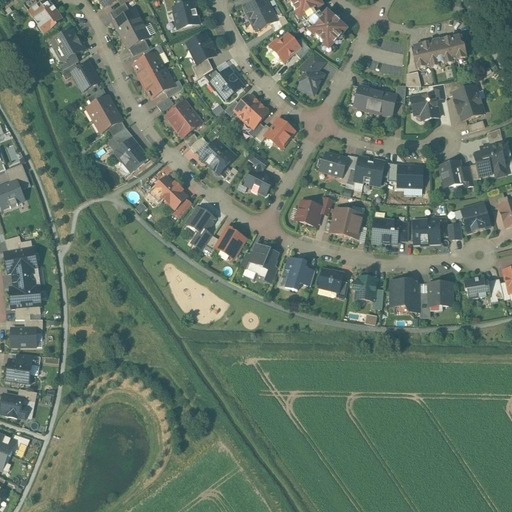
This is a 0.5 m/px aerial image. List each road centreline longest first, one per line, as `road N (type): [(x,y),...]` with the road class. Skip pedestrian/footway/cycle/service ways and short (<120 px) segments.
road 1 (residential): [(77,0),(168,153),(265,228)]
road 2 (residential): [(265,228),(355,259),(474,258)]
road 3 (residential): [(319,124),(263,83),(230,40),(216,0)]
road 4 (residential): [(319,124),(399,147),(438,144)]
